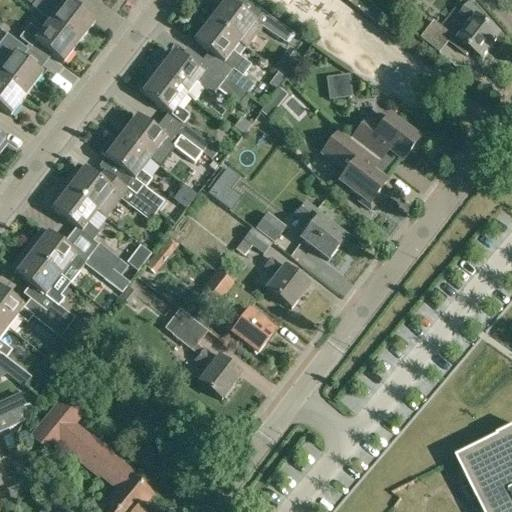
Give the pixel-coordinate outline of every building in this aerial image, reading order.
[(224,0),(208,22),(237,44),(238,43),(245,48),(261,26),(284,43),(291,32),(270,18),(261,11),(253,22),(224,0)] [(363,0),(347,0),(346,2),(375,23),(382,13),(363,0)] [(64,2),(49,23),(78,45),(94,25),(64,2)] [(466,58),(470,52),(481,61),(500,36),(478,19),(481,15),(469,5),(460,17),(472,26),(460,43),(434,23),(421,40),(440,55),(448,44),(466,58)] [(237,44),(208,22),(193,42),(230,70),(223,79),(246,97),(253,87),(242,78),(250,67),(231,53),(237,44)] [(78,45),(49,23),(39,35),(28,27),(18,40),(30,49),(34,44),(63,66),(78,45)] [(0,78),(25,98),(40,78),(20,62),(27,53),(7,38),(0,47),(0,78)] [(163,66),(156,75),(186,97),(195,85),(211,98),(217,90),(238,107),(246,97),(223,79),(220,83),(214,78),(214,77),(198,65),(193,71),(172,55),(171,55),(169,54),(166,54),(160,62),(160,65),(163,66)] [(186,97),(156,75),(149,84),(147,82),(144,82),(138,90),(139,93),(141,95),(170,118),(182,127),(188,119),(177,110),(186,97)] [(0,111),(10,119),(25,98),(0,78),(0,111)] [(269,104),(260,116),(268,122),(277,110),(269,104)] [(119,139),(148,162),(158,149),(164,153),(170,145),(164,141),(134,119),(119,139)] [(350,142),(374,160),(383,149),(402,164),(411,152),(414,154),(424,142),(411,132),(408,135),(388,120),(380,130),(367,120),(350,142)] [(187,129),(179,139),(201,155),(208,146),(187,129)] [(374,160),(350,142),(338,133),(321,155),(347,174),(339,184),(359,200),(357,203),(369,213),(379,200),(376,198),(385,186),(366,171),(374,160)] [(140,173),(148,162),(119,139),(113,147),(109,143),(100,155),(104,159),(126,176),(119,185),(134,197),(142,187),(144,189),(151,181),(140,173)] [(201,155),(179,139),(172,148),(193,165),(201,155)] [(207,194),(230,212),(241,198),(230,190),(240,178),(228,168),(207,194)] [(97,214),(96,214),(103,219),(104,218),(108,216),(112,211),(113,206),(115,203),(119,199),(83,171),(82,172),(81,170),(76,170),(70,178),(72,182),(74,183),(68,191),(97,214)] [(134,197),(156,213),(164,204),(144,189),(142,187),(134,197)] [(97,214),(68,191),(61,199),(60,198),(55,197),(49,205),(51,209),(53,211),(52,211),(82,233),(81,234),(92,243),(98,235),(88,226),(96,214),(97,214)] [(156,213),(134,197),(127,206),(149,223),(156,213)] [(345,240),(317,220),(320,216),(305,205),(295,218),(310,229),(300,242),(328,263),(345,240)] [(273,245),(285,230),(267,215),(255,231),(273,245)] [(244,259),(251,248),(263,257),(271,246),(251,231),(243,242),(235,252),(244,259)] [(37,247),(31,256),(60,278),(76,258),(45,234),(40,234),(34,242),(35,246),(37,247)] [(154,276),(171,255),(178,248),(168,240),(144,268),(154,276)] [(97,246),(90,255),(111,272),(119,262),(97,246)] [(111,272),(90,255),(83,265),(104,282),(121,295),(128,285),(111,272)] [(60,278),(31,256),(24,264),(23,263),(18,263),(12,271),(13,275),(44,299),(60,278)] [(290,311),(307,288),(282,270),(282,271),(270,261),(264,270),(276,279),(265,293),(290,311)] [(221,279),(216,276),(215,275),(199,296),(239,326),(230,337),(256,357),(273,335),(224,298),(232,287),(221,279)] [(0,324),(8,330),(17,318),(27,325),(32,318),(33,317),(23,310),(0,292),(0,324)] [(46,313),(67,330),(74,320),(53,304),(46,313)] [(207,334),(185,317),(179,313),(179,312),(164,332),(198,359),(194,364),(207,374),(197,387),(221,404),(240,378),(218,362),(217,363),(203,353),(203,352),(196,347),(207,334)] [(45,313),(38,323),(60,340),(67,330),(46,313),(45,313)] [(0,324),(0,370),(14,382),(22,372),(6,360),(12,352),(0,343),(0,340),(8,330),(0,324)] [(0,419),(18,412),(13,401),(0,406),(0,419)] [(141,511),(153,498),(126,476),(128,474),(72,428),(81,417),(62,402),(31,441),(49,456),(58,445),(81,464),(79,466),(88,473),(90,471),(113,490),(95,511),(141,511)] [(30,407),(18,412),(0,419),(0,433),(26,421),(32,412),(30,407)] [(511,511),(511,430),(497,438),(497,439),(456,460),(481,511),(511,511)] [(9,499),(35,488),(30,476),(4,488),(9,499)]
